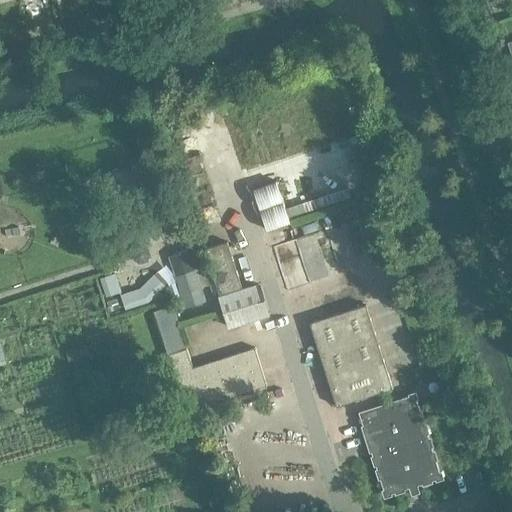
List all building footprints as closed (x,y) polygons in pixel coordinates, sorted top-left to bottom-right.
[(219,295),(243,288),(228,241),(205,249),(219,295)] [(186,307),(205,301),(188,249),(169,255),(176,275),(186,307)] [(140,288),(121,294),(126,309),(148,301),(165,284),(154,274),(140,288)] [(260,282),(243,288),(219,295),(218,296),(228,329),(270,315),(260,282)] [(337,406),(393,388),(366,304),(310,322),(337,406)] [(187,348),(180,325),(160,331),(168,354),(187,348)] [(187,348),(168,354),(186,411),(267,385),(255,347),(193,367),(187,348)] [(386,495),(442,477),(415,394),(359,412),(386,495)]
